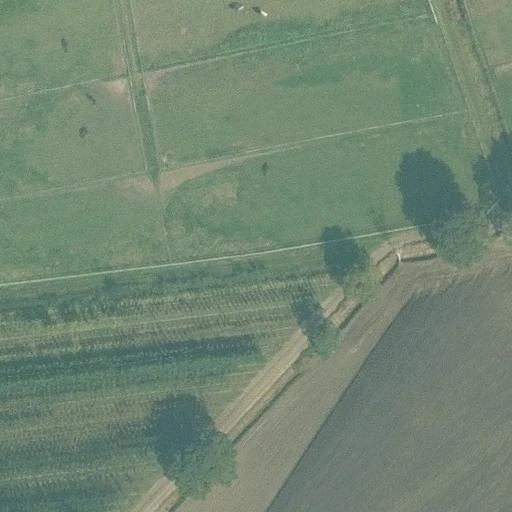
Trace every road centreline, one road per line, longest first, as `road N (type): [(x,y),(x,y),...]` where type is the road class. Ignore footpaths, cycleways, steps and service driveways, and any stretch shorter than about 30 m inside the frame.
road 1 (track): [(511,217),(368,254),(132,511)]
road 2 (track): [(511,199),(440,0)]
